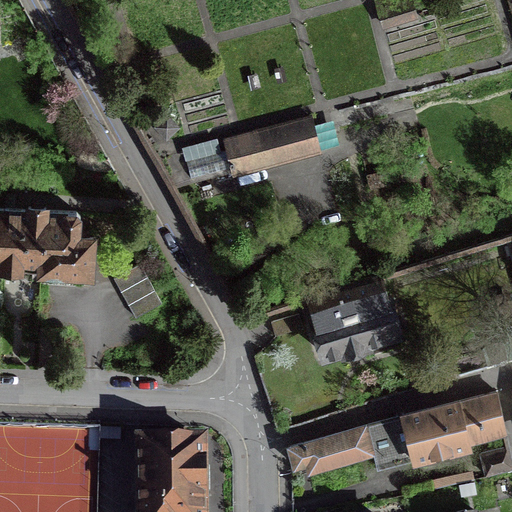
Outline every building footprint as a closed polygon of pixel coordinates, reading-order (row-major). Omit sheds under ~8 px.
[(383,27),(413,18),(408,3),(379,12),(383,27)] [(231,173),(318,149),(315,137),(333,132),(328,114),(223,142),(225,150),(185,161),(190,178),(230,167),(231,173)] [(165,139),(177,128),(166,117),(155,128),(165,139)] [(0,267),(76,274),(83,279),(90,275),(94,267),(92,237),(86,237),(78,236),(79,217),(75,213),(37,208),(0,207),(0,267)] [(138,265),(112,279),(134,319),(160,304),(138,265)] [(381,278),(307,300),(324,357),(398,335),(381,278)] [(270,323),(274,337),(302,329),(298,315),(270,323)] [(482,350),(487,367),(500,364),(511,360),(511,326),(505,329),(508,342),(482,350)] [(39,362),(59,363),(61,331),(41,331),(39,362)] [(437,381),(457,376),(452,362),(433,369),(437,381)] [(467,442),(504,433),(495,392),(289,447),(294,467),(306,464),(308,471),(373,453),(376,468),(421,456),(424,465),(462,456),(459,447),(467,444),(467,442)] [(202,511),(201,443),(138,444),(139,511),(202,511)] [(486,477),(511,471),(511,466),(508,448),(480,454),(486,477)]
